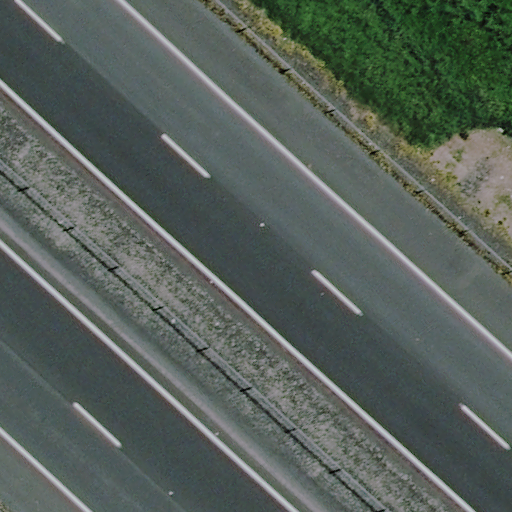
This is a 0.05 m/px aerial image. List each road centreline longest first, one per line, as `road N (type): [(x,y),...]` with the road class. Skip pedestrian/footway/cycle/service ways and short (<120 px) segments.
road 1 (motorway): [(31,0),(511,436)]
road 2 (motorway): [(200,511),(0,330)]
